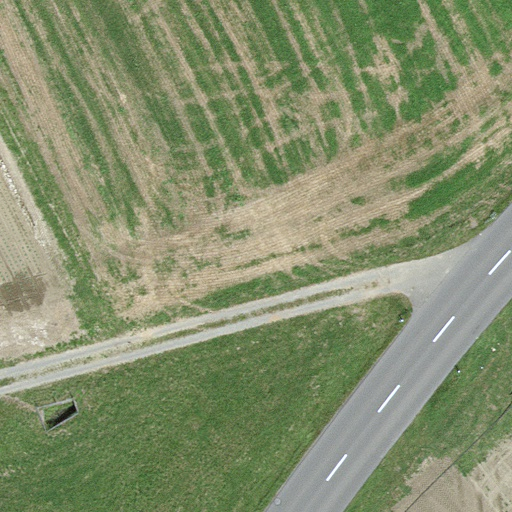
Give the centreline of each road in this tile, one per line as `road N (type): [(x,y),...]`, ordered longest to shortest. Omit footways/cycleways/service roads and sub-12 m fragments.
road 1 (track): [(0,380),(382,282),(425,282),(470,295)]
road 2 (tertiary): [(511,249),(303,511)]
